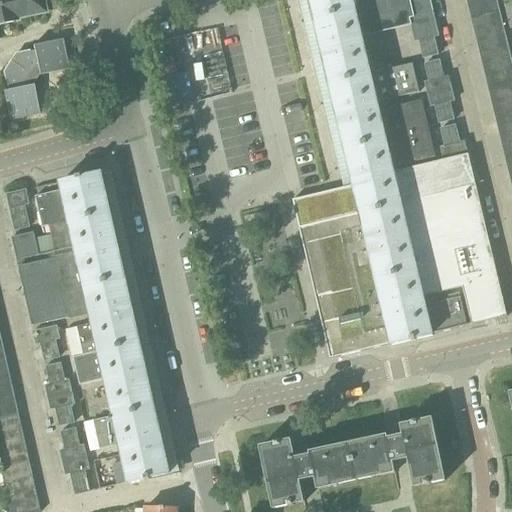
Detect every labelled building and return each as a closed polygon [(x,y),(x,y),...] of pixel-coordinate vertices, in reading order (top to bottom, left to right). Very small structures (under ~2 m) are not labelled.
[(0,0),(0,26),(16,23),(15,21),(44,15),(44,14),(54,11),(51,0),(0,0)] [(412,65),(386,71),(381,51),(365,55),(361,38),(410,26),(414,43),(419,42),(423,59),(437,56),(433,38),(438,37),(428,0),(306,0),(317,42),(319,42),(321,48),(322,47),(324,56),(323,57),(324,62),(322,63),(332,107),(335,107),(336,113),(337,112),(339,121),(338,122),(339,127),(337,128),(348,172),(350,172),(351,178),(353,177),(355,186),(353,187),(355,192),(353,193),(353,196),(358,214),(298,228),(329,360),(391,345),(391,346),(410,342),(411,343),(415,341),(432,337),(432,335),(506,317),(475,185),(469,187),(465,168),(469,167),(464,143),(459,144),(455,127),(440,130),(445,148),(440,149),(446,173),(450,171),(455,190),(443,193),(436,166),(393,176),(391,168),(434,158),(421,102),(378,112),(376,103),(414,94),(419,93),(412,65)] [(499,11),(496,0),(492,0),(468,6),(471,18),(499,11)] [(471,18),(473,30),(502,23),(499,11),(471,18)] [(505,35),(502,23),(473,30),(476,41),(505,35)] [(476,41),(479,53),(507,46),(505,35),(476,41)] [(14,57),(2,75),(5,90),(7,89),(8,95),(3,96),(9,125),(38,119),(32,90),(38,80),(68,73),(62,43),(32,50),(33,54),(28,55),(28,54),(14,57)] [(510,58),(507,46),(479,53),(482,65),(510,58)] [(482,65),(485,77),(511,70),(511,65),(510,58),(482,65)] [(454,102),(448,78),(443,79),(439,62),(424,65),(429,83),(424,84),(430,108),(434,107),(439,124),(453,121),(449,103),(454,102)] [(511,82),(511,70),(485,77),(488,89),(511,82)] [(511,82),(488,89),(491,100),(511,95),(511,82)] [(511,107),(511,95),(491,100),(494,112),(511,107)] [(511,107),(494,112),(497,124),(511,120),(511,107)] [(511,132),(511,120),(497,124),(500,136),(511,132)] [(511,132),(500,136),(502,148),(511,145),(511,132)] [(511,157),(511,145),(502,148),(505,160),(511,157)] [(53,322),(68,319),(69,321),(90,316),(92,324),(65,331),(71,358),(72,358),(79,386),(105,380),(124,464),(128,484),(144,480),(145,482),(171,476),(166,451),(162,451),(161,446),(160,446),(158,437),(159,436),(158,432),(161,430),(151,386),(148,386),(147,381),(146,381),(144,372),(145,372),(144,366),(146,365),(136,321),(133,320),(132,316),(131,316),(129,307),(130,307),(129,301),(131,300),(121,256),(118,255),(117,250),(116,251),(114,242),(115,241),(114,236),(116,235),(106,191),(103,190),(102,185),(101,185),(99,177),(103,176),(103,174),(82,179),(81,177),(76,178),(77,180),(60,184),(62,191),(41,196),(35,197),(42,228),(48,227),(50,238),(54,253),(55,259),(39,263),(42,274),(20,279),(29,315),(50,310),(53,322)] [(25,192),(6,196),(14,231),(29,228),(24,207),(28,206),(25,192)] [(39,256),(35,241),(33,233),(11,238),(16,261),(39,256)] [(20,279),(42,274),(39,263),(18,268),(20,279)] [(29,315),(31,327),(53,322),(50,310),(29,315)] [(58,340),(56,328),(33,333),(35,345),(40,345),(44,362),(58,359),(54,341),(58,340)] [(44,387),(50,411),(54,409),(58,427),(73,424),(69,406),(73,405),(68,382),(63,383),(59,365),(45,368),(49,386),(44,387)] [(7,367),(0,368),(0,380),(10,379),(7,367)] [(10,379),(0,380),(0,393),(12,391),(10,379)] [(12,391),(0,393),(0,405),(15,402),(12,391)] [(15,402),(0,405),(0,417),(17,414),(15,402)] [(0,417),(0,430),(20,426),(17,414),(0,417)] [(348,445),(356,481),(380,476),(381,477),(394,474),(392,463),(407,459),(413,488),(423,486),(424,487),(429,486),(429,485),(445,481),(431,420),(416,423),(416,422),(410,423),(411,424),(400,426),(402,436),(387,439),(386,436),(385,437),(348,445)] [(0,442),(23,437),(20,426),(0,430),(0,442)] [(64,451),(59,452),(64,476),(69,475),(74,496),(88,493),(83,472),(88,471),(82,447),(78,448),(74,430),(60,433),(64,451)] [(0,442),(0,454),(25,449),(23,437),(0,442)] [(356,481),(348,445),(311,453),(311,452),(309,453),(310,456),(294,459),(290,442),(280,444),(279,442),(274,444),(274,445),(259,448),(273,510),(288,507),(288,508),(293,507),(293,505),(304,503),(299,482),(315,479),(317,491),(331,488),(330,487),(356,481)] [(25,449),(0,454),(0,469),(28,463),(25,449)] [(28,463),(0,469),(3,481),(31,474),(28,463)] [(31,474),(3,481),(5,493),(34,487),(31,474)] [(34,487),(5,493),(8,505),(37,499),(34,487)] [(39,511),(37,499),(8,505),(9,511),(39,511)]
